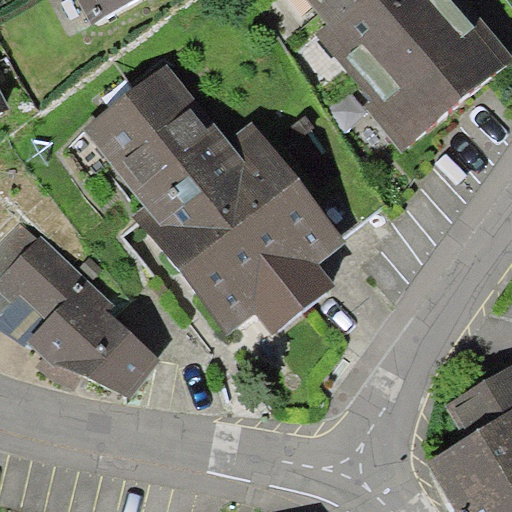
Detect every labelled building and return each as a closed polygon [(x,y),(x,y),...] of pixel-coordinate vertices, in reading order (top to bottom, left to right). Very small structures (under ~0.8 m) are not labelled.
[(78,0),(91,23),(133,0),(78,0)] [(511,57),(464,0),(311,0),(331,23),(317,34),(373,101),(365,108),(402,152),(511,61),(511,57)] [(227,136),(167,65),(83,129),(146,205),(132,216),(232,333),(257,313),(275,333),(336,285),(319,264),(345,241),(252,120),(227,136)] [(0,87),(0,109),(9,105),(0,87)] [(114,305),(41,235),(38,239),(19,223),(0,244),(0,330),(24,346),(27,341),(43,356),(59,364),(83,376),(130,398),(161,360),(109,311),(114,305)] [(75,390),(83,376),(59,364),(43,356),(37,366),(52,380),(75,390)] [(511,364),(446,406),(467,438),(511,409),(511,364)] [(511,511),(511,409),(467,438),(428,464),(453,504),(458,510),(455,511),(511,511)]
